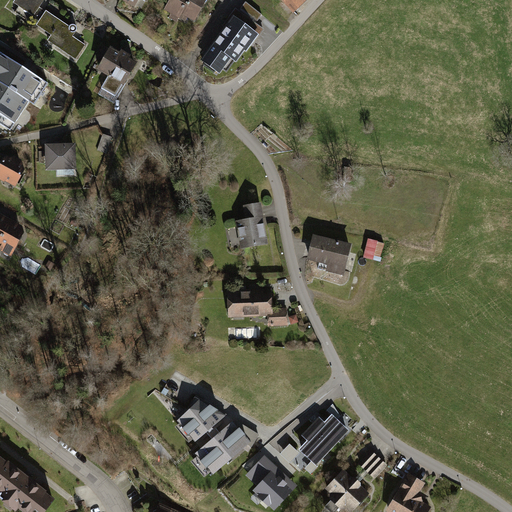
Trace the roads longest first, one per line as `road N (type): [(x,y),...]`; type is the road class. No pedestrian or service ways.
road 1 (residential): [(211,99),(270,167),(299,285),(363,411),(399,445),(509,511)]
road 2 (residential): [(81,0),(211,99)]
road 3 (residential): [(121,511),(94,477),(0,403)]
road 4 (residential): [(320,0),(250,74),(211,99)]
